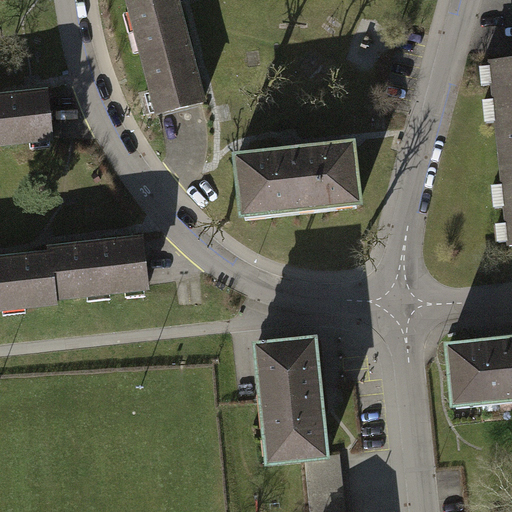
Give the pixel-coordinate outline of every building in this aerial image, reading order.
[(122,0),(131,34),(180,21),(174,0),(122,0)] [(153,116),(202,103),(180,21),(131,34),(153,116)] [(497,150),(511,148),(511,60),(488,62),(497,150)] [(0,151),(51,146),(46,95),(0,99),(0,151)] [(357,212),(350,146),(226,159),(233,225),(357,212)] [(511,148),(497,150),(506,246),(511,245),(511,148)] [(145,295),(139,241),(45,252),(45,256),(51,306),(145,295)] [(51,306),(45,256),(0,261),(0,317),(51,312),(51,306)] [(511,341),(443,349),(449,409),(511,402),(511,341)] [(323,462),(311,342),(249,349),(261,468),(323,462)]
